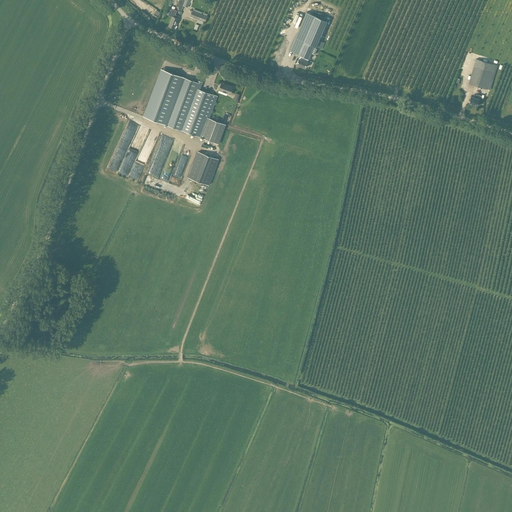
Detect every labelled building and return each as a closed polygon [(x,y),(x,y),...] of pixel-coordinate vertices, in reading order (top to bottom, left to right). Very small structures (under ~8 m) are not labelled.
[(181,12),(183,5),(188,7),(190,3),(190,0),(184,0),(185,0),(183,0),(179,0),(177,6),(179,7),(177,11),(180,12),(181,12)] [(175,15),(177,11),(171,9),(169,15),(172,16),(169,26),(174,28),(178,18),(179,16),(175,15)] [(192,11),(190,16),(198,19),(204,21),(204,22),(207,16),(207,14),(203,13),(202,15),(201,14),(202,12),(194,9),(193,11),(192,11)] [(306,12),(297,33),(289,51),(300,55),(297,64),(305,68),(311,53),(314,55),(317,48),(314,47),(314,46),(316,47),(316,46),(318,40),(327,20),(306,12)] [(318,40),(316,46),(322,49),(324,43),(318,40)] [(476,59),(469,83),(490,90),(498,66),(476,59)] [(178,96),(185,77),(162,69),(144,116),(167,125),(178,96)] [(185,77),(178,96),(167,125),(214,142),(221,123),(209,118),(218,96),(200,89),(202,84),(185,77)] [(219,90),(230,94),(233,87),(222,82),(219,90)] [(468,104),(477,106),(478,103),(479,103),(482,96),(476,94),(475,97),(471,96),(468,104)] [(128,175),(128,176),(139,180),(152,144),(148,142),(149,139),(134,133),(119,172),(128,175)] [(163,164),(168,149),(158,146),(154,161),(160,163),(158,168),(158,169),(160,170),(162,164),(163,164)] [(188,179),(209,186),(219,160),(198,152),(188,179)] [(169,181),(174,161),(169,160),(169,163),(172,164),(171,168),(164,166),(161,179),(169,181)] [(178,187),(146,178),(145,184),(177,193),(178,187)] [(198,206),(204,193),(196,190),(195,193),(190,191),(188,196),(193,198),(191,203),(198,206)]
